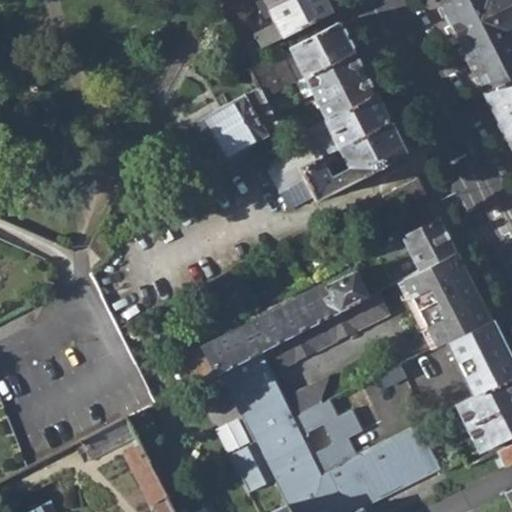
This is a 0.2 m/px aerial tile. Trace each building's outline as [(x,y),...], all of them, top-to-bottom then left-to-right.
[(240,54),(258,46),(251,34),(241,15),(249,10),(244,0),(226,0),(219,14),(240,54)] [(273,24),(251,34),(258,46),(331,9),(326,0),(256,0),(255,1),(263,16),(268,14),(273,24)] [(511,0),(436,0),(452,32),(483,92),(511,77),(511,0)] [(288,48),(304,78),(352,53),(338,22),(288,48)] [(263,99),(304,78),(288,48),(247,69),(257,88),(263,99)] [(304,78),(325,118),(373,93),(352,53),(304,78)] [(511,148),(511,77),(483,92),(511,148)] [(263,99),(257,88),(242,97),(240,94),(189,125),(213,166),(265,136),(262,131),(275,124),(263,99)] [(284,146),(311,198),(403,149),(373,93),(325,118),(322,119),(328,131),(305,136),(284,146)] [(277,128),(283,140),(303,129),(296,118),(277,128)] [(417,178),(378,198),(385,210),(423,190),(417,178)] [(409,251),(416,263),(418,269),(453,250),(428,200),(385,222),(384,245),(374,250),(381,264),(409,251)] [(399,278),(432,344),(445,338),(488,316),(453,250),(418,269),(399,278)] [(171,360),(185,386),(192,383),(259,349),(366,295),(351,269),(171,360)] [(366,295),(259,349),(271,371),(387,313),(375,290),(366,295)] [(110,362),(117,358),(129,352),(100,296),(82,305),(110,362)] [(445,338),(473,396),(511,376),(511,363),(488,316),(445,338)] [(362,511),(358,504),(438,465),(416,424),(356,455),(320,473),(292,415),(282,396),(271,371),(259,349),(192,383),(198,396),(224,384),(253,442),(228,454),(246,491),(272,478),(284,503),(288,511),(362,511)] [(136,365),(129,352),(117,358),(124,371),(136,365)] [(282,396),(292,415),(320,401),(326,374),(282,396)] [(511,376),(473,396),(455,404),(461,414),(477,448),(511,431),(511,376)] [(292,415),(320,473),(356,455),(347,437),(361,429),(350,407),(335,414),(327,397),(320,401),(292,415)] [(433,428),(461,414),(455,404),(416,424),(438,465),(439,468),(451,462),(433,428)] [(126,416),(82,438),(85,442),(91,455),(134,433),(126,416)] [(77,446),(85,442),(82,438),(75,441),(77,446)] [(511,440),(495,450),(504,464),(511,460),(511,440)] [(159,511),(175,511),(138,442),(125,449),(149,499),(152,498),(159,511)] [(25,511),(51,511),(47,502),(25,511)] [(288,511),(284,503),(266,511),(206,511),(204,508),(195,511),(288,511)]
